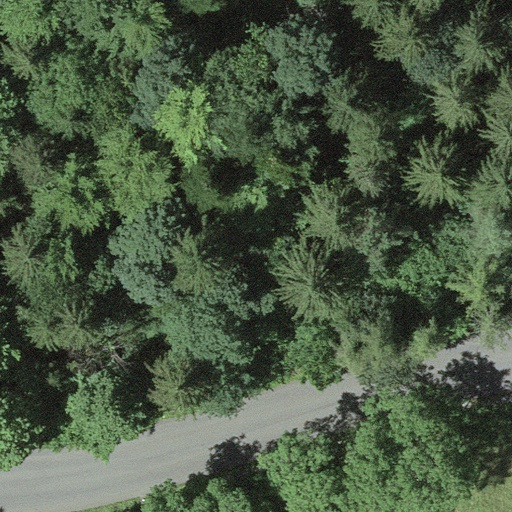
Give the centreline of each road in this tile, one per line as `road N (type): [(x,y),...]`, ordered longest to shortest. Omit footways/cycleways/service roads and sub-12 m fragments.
road 1 (tertiary): [(511,360),(83,472),(0,481)]
road 2 (track): [(0,20),(83,32),(156,30),(205,17),(230,0)]
